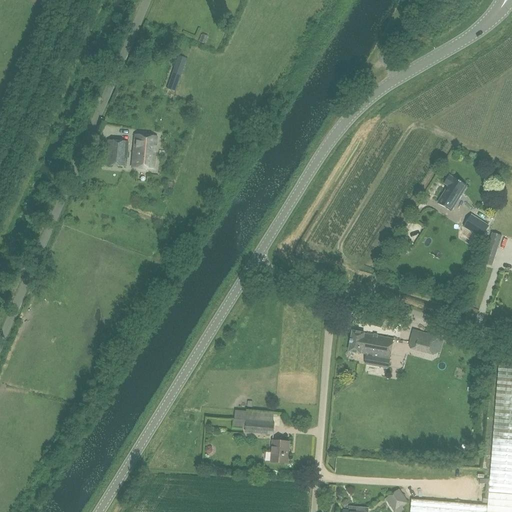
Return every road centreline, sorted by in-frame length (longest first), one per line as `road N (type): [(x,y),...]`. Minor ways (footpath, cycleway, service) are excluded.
road 1 (unclassified): [(0,343),(144,0)]
road 2 (tertiary): [(254,261),(353,112),(498,10)]
road 3 (tertiary): [(99,511),(254,261)]
road 4 (unclassified): [(313,511),(336,299)]
road 5 (track): [(0,172),(74,0)]
road 6 (unclassified): [(336,299),(354,294),(511,346)]
